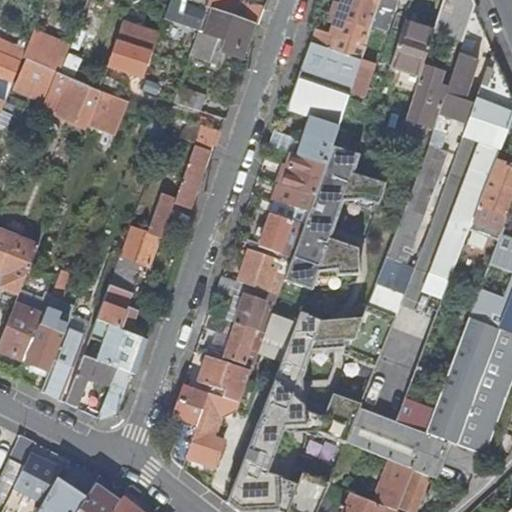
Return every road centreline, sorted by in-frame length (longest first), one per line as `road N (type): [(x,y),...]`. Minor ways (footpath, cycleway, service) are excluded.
road 1 (residential): [(290,0),(125,460)]
road 2 (residential): [(0,398),(125,460)]
